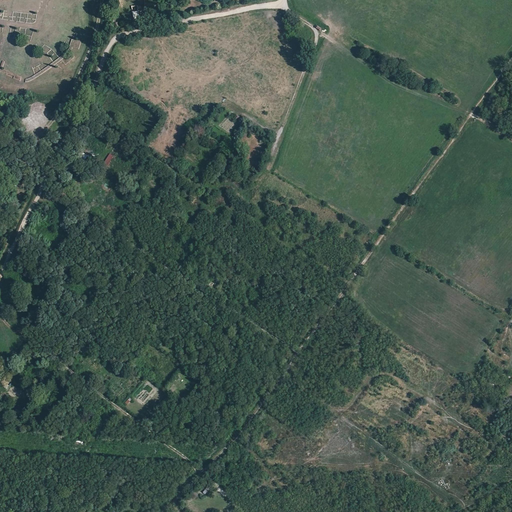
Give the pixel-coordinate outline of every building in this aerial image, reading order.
[(78,49),(81,42),(72,39),(70,46),(78,49)] [(109,164),(114,156),(110,153),(105,161),(109,164)] [(96,188),(103,192),(105,188),(99,184),(96,188)] [(46,218),(49,213),(41,207),(38,213),(46,218)] [(113,224),(117,227),(120,222),(112,217),(110,221),(113,223),(113,224)] [(70,231),(71,230),(61,222),(58,227),(64,231),(66,228),(70,231)] [(182,305),(184,307),(190,299),(184,295),(178,305),(181,308),(182,305)] [(350,354),(355,357),(359,351),(356,350),(357,349),(355,347),(350,354)] [(200,490),(202,493),(207,488),(209,490),(213,486),(208,482),(200,490)]
